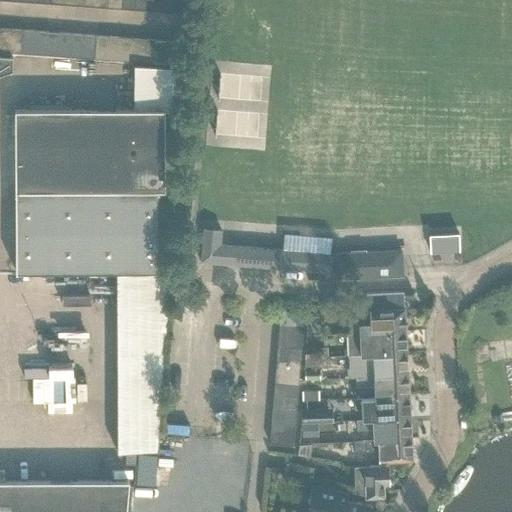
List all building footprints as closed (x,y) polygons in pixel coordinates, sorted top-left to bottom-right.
[(121,0),(109,0),(108,8),(121,9),(121,0)] [(133,0),(121,0),(121,9),(133,9),(133,0)] [(145,0),(133,0),(133,9),(145,10),(145,0)] [(157,0),(145,0),(145,10),(157,11),(157,0)] [(169,0),(157,0),(157,11),(169,12),(169,0)] [(182,0),(169,0),(169,12),(181,13),(182,0)] [(0,51),(9,52),(11,28),(0,27),(0,51)] [(9,52),(21,53),(23,29),(11,28),(9,52)] [(21,53),(33,54),(35,30),(23,29),(21,53)] [(33,54),(45,55),(47,31),(35,30),(33,54)] [(45,55),(57,56),(59,32),(47,31),(45,55)] [(57,56),(69,57),(71,33),(59,32),(57,56)] [(71,33),(69,57),(81,58),(83,34),(71,33)] [(81,58),(93,58),(95,35),(83,34),(81,58)] [(93,58),(106,59),(107,36),(95,35),(93,58)] [(106,59),(118,60),(119,36),(107,36),(106,59)] [(118,60),(130,61),(131,37),(119,36),(118,60)] [(130,61),(142,62),(143,38),(131,37),(130,61)] [(142,62),(154,63),(155,39),(143,38),(142,62)] [(154,63),(166,64),(167,40),(155,39),(154,63)] [(167,40),(166,64),(178,65),(180,41),(167,40)] [(0,56),(0,75),(12,71),(12,58),(0,56)] [(157,190),(166,190),(165,111),(173,112),(175,69),(134,65),(133,109),(75,110),(76,191),(157,190)] [(15,191),(76,191),(75,110),(14,110),(15,191)] [(157,271),(157,190),(76,191),(15,191),(16,273),(116,272),(116,273),(158,273),(158,271),(157,271)] [(330,254),(256,248),(220,245),(221,231),(203,230),(200,263),(328,272),(330,254)] [(430,254),(460,252),(458,234),(428,235),(430,254)] [(402,276),(401,251),(366,252),(366,251),(351,251),(352,253),(336,254),(337,279),(402,276)] [(169,271),(158,271),(158,273),(116,273),(116,452),(156,452),(169,271)] [(369,294),(371,310),(401,309),(399,292),(369,294)] [(404,309),(401,309),(371,310),(371,322),(350,323),(351,334),(405,331),(404,309)] [(279,323),(303,325),(304,313),(280,312),(279,323)] [(318,317),(308,316),(308,334),(318,334),(318,317)] [(302,337),(303,325),(279,323),(278,335),(302,337)] [(405,331),(351,334),(346,334),(348,356),(406,353),(405,331)] [(301,349),(302,337),(278,335),(277,347),(301,349)] [(300,361),(301,349),(277,347),(276,359),(300,361)] [(306,358),(319,358),(319,347),(305,348),(306,358)] [(406,353),(348,356),(349,368),(347,368),(347,378),(356,378),(356,376),(408,374),(406,353)] [(320,379),(319,358),(306,358),(305,358),(305,379),(320,379)] [(299,373),(300,361),(276,359),(275,371),(299,373)] [(298,385),(299,373),(275,371),(274,383),(298,385)] [(409,395),(408,374),(356,376),(356,378),(357,387),(374,387),(375,397),(409,395)] [(297,398),(298,385),(274,383),(273,396),(297,398)] [(318,392),(302,392),(302,401),(318,401),(318,392)] [(360,419),(410,417),(409,395),(375,397),(354,398),(355,409),(360,409),(360,419)] [(296,410),(297,398),(273,396),(272,408),(296,410)] [(295,422),(296,410),(272,408),(271,420),(295,422)] [(333,422),(332,408),(301,409),(301,423),(317,422),(333,422)] [(410,417),(360,419),(356,419),(356,427),(356,430),(377,429),(377,441),(411,439),(410,417)] [(270,431),(294,433),(295,422),(271,420),(270,431)] [(317,422),(301,423),(302,437),(318,436),(317,422)] [(293,446),(294,433),(270,431),(269,444),(293,446)] [(412,460),(411,439),(377,441),(353,442),(354,452),(378,450),(378,462),(412,460)] [(309,457),(311,444),(299,444),(297,455),(309,457)] [(309,467),(291,463),(288,475),(306,479),(309,467)] [(366,467),(356,467),(357,494),(367,495),(367,498),(384,497),(383,485),(388,485),(388,465),(366,467)] [(126,511),(129,481),(0,481),(0,511),(126,511)] [(313,485),(310,504),(315,505),(319,506),(317,511),(369,511),(371,506),(347,501),(349,492),(318,486),(313,485)]
